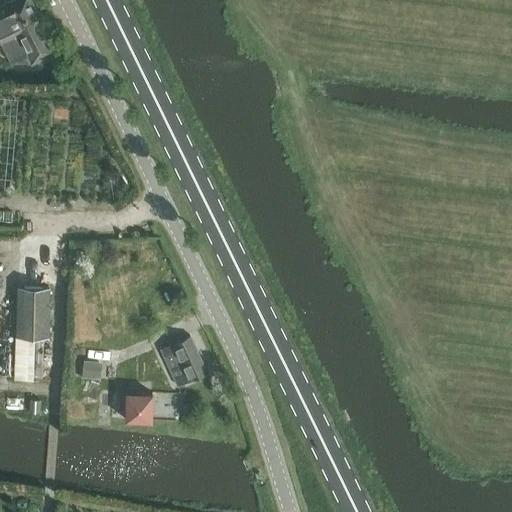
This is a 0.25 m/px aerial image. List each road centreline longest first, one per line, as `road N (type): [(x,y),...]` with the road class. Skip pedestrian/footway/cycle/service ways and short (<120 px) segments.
road 1 (primary): [(357,511),(107,0)]
road 2 (unclassified): [(295,511),(254,405),(52,0)]
